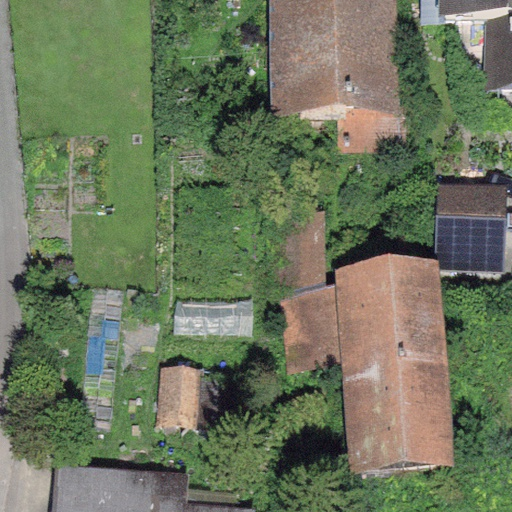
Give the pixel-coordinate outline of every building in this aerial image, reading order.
[(396,112),(395,0),(279,0),(282,124),(341,123),(342,156),(406,154),(405,112),(396,112)] [(511,99),(511,0),(448,0),(448,30),(495,31),(490,100),(511,99)] [(511,277),(511,187),(445,187),(444,277),(511,277)] [(443,474),(429,284),(351,291),(362,481),(443,474)] [(209,431),(209,369),(169,369),(169,432),(209,431)] [(148,511),(151,483),(63,477),(60,511),(148,511)]
